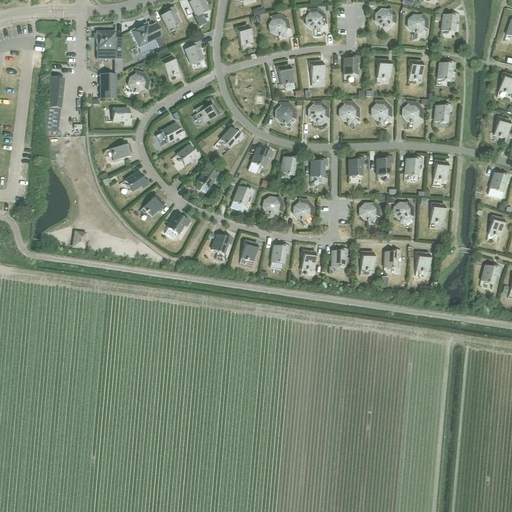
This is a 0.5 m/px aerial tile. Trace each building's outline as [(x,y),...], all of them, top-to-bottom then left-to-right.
[(202,1),(203,0),(194,0),(188,3),(195,17),(199,15),(199,16),(202,14),(201,14),(207,11),(202,1)] [(173,14),(176,13),(173,7),(168,9),(169,12),(160,16),(167,30),(171,28),(171,29),(174,28),(173,27),(178,24),(173,14)] [(394,25),(395,15),(389,8),(386,11),(380,11),(375,15),(374,22),(379,27),(381,27),(381,28),(383,28),(383,27),(385,27),(390,23),(393,24),(393,25),(394,25)] [(325,25),(324,15),(317,9),(307,10),(309,14),(304,19),(305,25),(310,30),(312,29),(313,31),(315,30),(315,29),(317,29),(321,24),(324,25),(325,25)] [(426,30),(427,20),(421,14),(418,16),(412,16),(407,21),(406,27),(411,32),(413,32),(413,33),(415,34),(415,32),(417,33),(422,28),(426,30),(425,30),(426,30)] [(457,22),(458,15),(452,14),(452,17),(441,16),(440,31),(444,32),(447,33),(447,32),(453,33),(454,21),(457,22)] [(289,30),(287,20),(278,15),(269,17),(271,20),(267,26),(269,33),(274,36),(277,36),(277,37),(279,36),(279,35),(281,35),(284,29),(288,30),(289,30)] [(146,23),(128,31),(136,47),(137,49),(140,55),(149,50),(150,51),(157,48),(163,45),(156,30),(154,26),(156,30),(150,33),(148,29),(146,23)] [(245,45),(251,43),(246,25),(233,29),(235,34),(236,33),(239,46),(244,45),(244,46),(245,45)] [(114,42),(114,32),(95,32),(95,51),(113,51),(113,59),(121,59),(121,38),(120,38),(120,42),(114,42)] [(197,49),(200,48),(198,42),(193,44),(194,47),(184,51),(189,65),(193,63),(194,64),(196,63),(196,62),(202,60),(197,49)] [(172,75),(177,73),(169,56),(157,61),(160,66),(161,65),(166,78),(170,76),(171,76),(172,76),(172,75)] [(355,64),(359,64),(359,57),(353,57),(353,60),(342,60),(342,75),(347,75),(347,76),(350,76),(350,75),(355,75),(355,64)] [(388,79),(389,60),(375,60),(375,65),(376,65),(375,78),(380,79),(382,79),(388,79)] [(316,80),(322,80),(321,61),(307,62),(308,68),(309,68),(310,81),(315,80),(315,81),(316,81),(316,80)] [(419,80),(421,62),(408,61),(407,66),(408,66),(407,79),(412,80),(413,80),(419,80)] [(453,70),(454,63),(449,63),(448,65),(438,64),(436,80),(440,80),(440,81),(443,81),(443,80),(449,81),(450,70),(453,70)] [(285,84),(291,83),(288,65),(275,67),(276,73),(277,72),(279,86),(284,85),(286,85),(285,84)] [(148,82),(143,73),(134,71),(133,71),(134,72),(134,75),(128,79),(127,85),(130,91),(133,91),(132,93),(134,93),(135,92),(137,92),(142,89),(145,91),(146,91),(148,82)] [(509,94),(511,84),(511,75),(502,73),(500,78),(501,78),(497,91),(502,92),(502,93),(503,93),(509,94)] [(98,99),(114,99),(114,75),(98,75),(98,99)] [(67,80),(55,78),(51,108),(63,110),(67,80)] [(390,108),(383,101),(373,101),(374,101),(375,105),(370,110),(370,116),(375,121),(377,121),(377,122),(379,122),(379,121),(381,121),(386,116),(389,118),(390,118),(390,108)] [(422,110),(416,102),(406,101),(406,102),(407,106),(402,110),(401,117),(406,122),(408,122),(408,123),(410,123),(410,122),(412,122),(417,118),(420,120),(421,120),(422,110)] [(327,109),(320,102),(311,102),(312,106),(307,110),(307,117),(312,122),(314,122),(314,123),(316,123),(316,122),(318,122),(323,117),(327,119),(327,109)] [(358,109),(351,102),(341,102),(343,106),(338,110),(338,117),(343,122),(345,122),(345,123),(347,123),(347,122),(349,122),(354,117),(357,119),(358,119),(358,109)] [(202,124),(218,115),(211,103),(207,106),(207,107),(196,114),(198,118),(198,120),(199,119),(202,124)] [(295,110),(288,103),(278,103),(278,104),(279,107),(275,112),(275,118),(279,123),(281,123),(281,124),(284,124),(284,123),(286,123),(290,119),(294,120),(295,110)] [(450,112),(451,106),(445,105),(445,108),(434,107),(433,122),(437,122),(437,123),(440,123),(446,123),(447,112),(450,112)] [(129,120),(127,120),(126,109),(111,109),(111,113),(110,113),(110,116),(111,116),(111,122),(122,122),(123,125),(129,125),(129,120)] [(504,138),(509,121),(496,117),(495,122),(496,122),(492,135),(497,136),(497,137),(498,138),(498,137),(504,138)] [(179,134),(177,130),(174,124),(160,132),(162,135),(161,136),(163,138),(164,138),(166,143),(176,138),(178,141),(184,137),(181,132),(179,134)] [(237,136),(236,135),(229,129),(219,140),(222,143),(221,144),(223,146),(224,145),(228,149),(236,140),(238,143),(243,138),(239,134),(237,136)] [(113,161),(131,157),(127,144),(122,145),(123,146),(110,149),(111,154),(110,154),(111,156),(113,161)] [(194,155),(192,152),(187,146),(175,156),(177,159),(179,162),(179,161),(183,166),(192,159),(194,162),(199,157),(196,153),(194,155)] [(267,150),(266,153),(256,149),(250,163),(254,165),(253,165),(256,166),(262,168),(266,157),(269,159),(272,152),(267,150)] [(388,164),(392,164),(391,157),(386,157),(386,160),(375,160),(375,176),(379,176),(383,176),(388,175),(388,164)] [(297,165),(299,159),(293,158),(292,160),(282,158),(279,173),(283,174),(283,175),(286,175),(292,176),(294,165),(297,165)] [(360,165),(363,165),(363,158),(358,158),(358,161),(347,161),(347,177),(351,177),(354,177),(354,176),(360,176),(360,165)] [(421,166),(421,159),(416,158),(415,161),(405,160),(403,175),(407,176),(410,177),(410,176),(416,177),(417,165),(421,166)] [(326,167),(326,160),(321,160),(320,163),(310,162),(309,177),(313,178),(316,178),(322,178),(323,167),(326,167)] [(444,181),(446,162),(433,161),(433,166),(434,166),(432,179),(437,180),(437,181),(438,181),(438,180),(444,181)] [(213,175),(210,173),(205,169),(196,182),(199,184),(199,185),(201,186),(198,191),(203,194),(213,180),(216,181),(220,176),(215,173),(213,175)] [(142,181),(140,178),(136,173),(123,181),(126,184),(125,185),(127,187),(131,192),(140,186),(142,188),(148,185),(145,180),(142,181)] [(488,189),(486,195),(499,198),(501,193),(502,187),(504,182),(507,183),(509,176),(504,175),(503,177),(499,176),(493,174),(488,189)] [(247,192),(243,190),(237,188),(231,202),(235,203),(235,204),(238,205),(243,207),(248,196),(251,197),(253,191),(248,189),(247,192)] [(150,217),(163,204),(154,194),(150,198),(151,199),(141,208),(145,212),(144,212),(146,213),(150,217)] [(281,214),(283,204),(278,197),(275,199),(268,198),(263,201),(261,208),(265,214),(267,214),(267,215),(269,215),(269,214),(271,215),(277,211),(280,213),(280,214),(281,214)] [(313,208),(306,200),(297,199),(297,200),(298,203),(293,208),(292,214),(296,219),(299,219),(299,221),(301,221),(301,220),(303,220),(308,216),(311,217),(311,218),(312,218),(313,208)] [(378,218),(378,208),(372,201),(369,204),(363,204),(358,209),(358,216),(363,220),(365,220),(365,222),(367,222),(367,220),(369,220),(374,216),(377,217),(377,218),(378,218)] [(412,218),(412,208),(407,201),(404,204),(397,204),(392,208),(392,215),(396,220),(398,220),(398,221),(400,221),(401,220),(403,220),(408,216),(411,217),(411,218),(412,218)] [(441,223),(443,205),(430,203),(429,209),(430,209),(429,222),(433,222),(433,223),(435,223),(441,223)] [(183,221),(180,219),(174,215),(166,228),(167,228),(164,233),(172,239),(175,234),(177,235),(183,225),(186,227),(189,221),(184,218),(183,221)] [(499,237),(503,219),(490,216),(489,221),(490,221),(487,234),(491,235),(491,236),(493,236),(499,237)] [(84,236),(68,233),(65,250),(82,253),(84,236)] [(225,239),(222,238),(215,236),(210,250),(214,251),(214,252),(217,253),(222,255),(226,244),(229,245),(232,239),(226,237),(225,239)] [(251,262),(256,244),(243,241),(242,246),(243,246),(239,259),(244,260),(244,261),(245,261),(245,260),(251,262)] [(287,253),(288,247),(283,246),(282,248),(272,247),(269,262),(273,263),(276,264),(277,263),(282,264),(284,253),(287,253)] [(347,256),(347,250),(341,250),(341,252),(330,252),(330,267),(334,267),(334,268),(337,268),(343,268),(343,256),(347,256)] [(312,271),(314,252),(301,251),(300,256),(301,256),(300,269),(304,270),(304,271),(306,271),(306,270),(312,271)] [(399,258),(400,251),(394,251),(394,253),(383,253),(383,268),(387,269),(390,269),(395,269),(396,258),(399,258)] [(371,271),(372,252),(359,252),(358,257),(359,257),(359,271),(364,271),(365,271),(371,271)] [(427,272),(428,254),(415,253),(414,258),(415,258),(414,271),(419,272),(421,272),(427,272)] [(498,275),(500,268),(494,267),(494,269),(483,267),(480,282),(484,283),(483,283),(486,284),(486,283),(492,285),(495,274),(498,275)]
